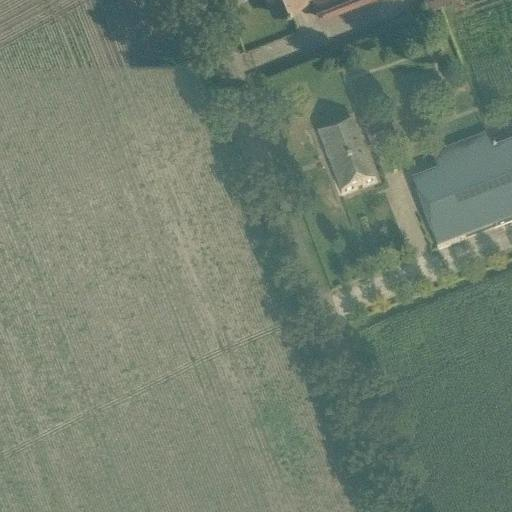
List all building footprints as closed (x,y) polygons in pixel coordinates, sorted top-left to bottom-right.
[(269,0),(274,12),(302,0),(269,0)] [(315,0),(322,17),(364,0),(315,0)] [(345,50),(335,54),(339,64),(349,60),(345,50)] [(318,135),(340,196),(375,183),(352,122),(318,135)] [(511,136),(510,131),(493,138),(497,149),(511,143),(511,136)] [(422,213),(437,252),(511,223),(511,146),(496,153),(495,150),(493,151),(487,138),(453,151),(459,167),(439,175),(449,202),(422,213)]
